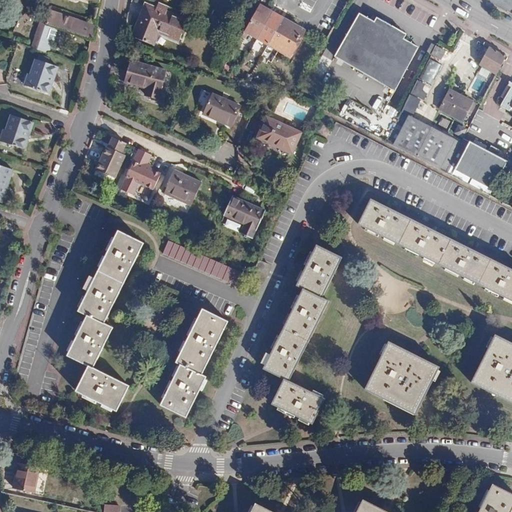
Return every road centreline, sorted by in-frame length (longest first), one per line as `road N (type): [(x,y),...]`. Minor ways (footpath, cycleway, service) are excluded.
road 1 (residential): [(191,463),(311,196),(330,175),(367,166),(385,171),(511,234)]
road 2 (residential): [(112,0),(88,112),(35,236),(0,365)]
road 3 (residential): [(191,463),(452,449),(511,459)]
road 4 (residential): [(0,422),(191,463)]
